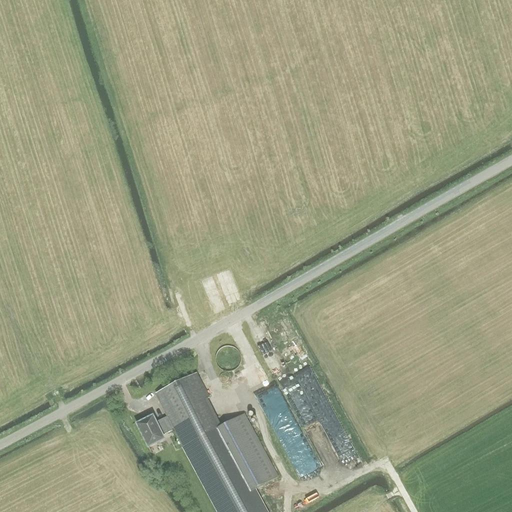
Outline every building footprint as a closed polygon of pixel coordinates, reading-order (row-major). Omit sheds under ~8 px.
[(208,293),(218,289),(213,277),(203,281),(208,293)] [(299,340),(292,343),(299,359),(305,356),(299,340)] [(229,373),(231,372),(233,372),(234,371),(236,370),(238,369),(239,367),(240,366),(241,364),(241,362),(241,360),(241,358),(241,356),(240,354),(239,352),(238,351),(236,349),(234,348),(233,348),(231,347),(229,347),(227,347),(225,348),(223,348),(221,349),(220,351),(218,352),(217,354),(216,356),(216,358),(216,360),(216,362),(216,364),(217,366),(218,367),(220,369),(221,370),(223,371),(225,372),(227,372),(229,373)] [(222,427),(209,402),(210,401),(197,374),(160,392),(162,395),(157,398),(167,418),(159,421),(160,422),(156,424),(153,418),(137,425),(148,447),(164,440),(162,436),(173,431),(182,448),(186,446),(221,511),(265,511),(254,491),(278,478),(245,415),(222,427)] [(224,384),(225,384),(226,384),(227,384),(227,383),(228,383),(229,382),(229,381),(230,380),(230,379),(230,378),(229,377),(229,376),(228,375),(227,374),(226,374),(225,374),(224,374),(223,374),(222,374),(221,375),(220,376),(220,377),(219,377),(219,378),(219,379),(219,380),(219,381),(220,381),(220,382),(221,383),(222,384),(223,384),(224,384)]
